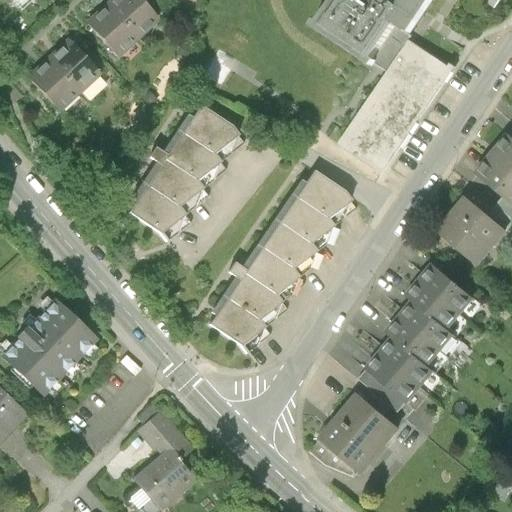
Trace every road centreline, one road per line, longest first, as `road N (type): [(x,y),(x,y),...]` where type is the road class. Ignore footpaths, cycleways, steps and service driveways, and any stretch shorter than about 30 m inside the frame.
road 1 (residential): [(238,437),(511,55)]
road 2 (secondary): [(0,168),(238,437)]
